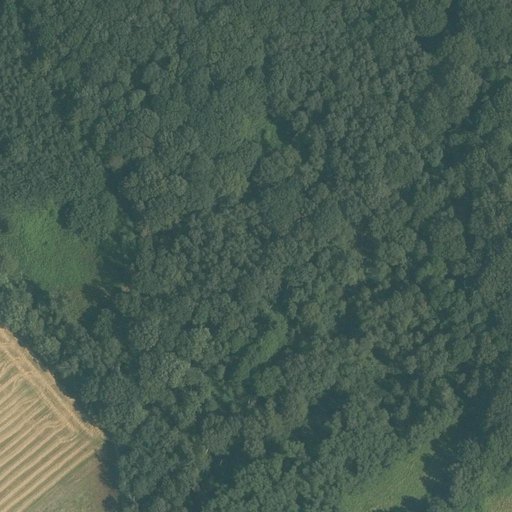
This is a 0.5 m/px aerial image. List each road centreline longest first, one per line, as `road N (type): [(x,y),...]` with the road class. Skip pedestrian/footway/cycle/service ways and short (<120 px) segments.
road 1 (track): [(145,386),(134,330),(133,222),(36,49),(22,0)]
road 2 (track): [(363,22),(250,56),(212,58),(189,51),(149,15)]
road 3 (track): [(110,428),(0,303)]
